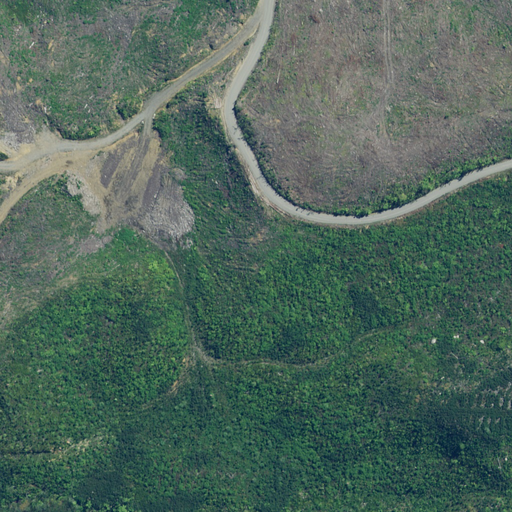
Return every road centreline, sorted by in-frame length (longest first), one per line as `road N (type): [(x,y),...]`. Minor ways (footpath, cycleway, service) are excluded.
road 1 (track): [(262,0),(225,67),(217,123),(240,142),(280,220),(389,216),(456,183),(511,178)]
road 2 (track): [(217,123),(76,264),(0,318)]
